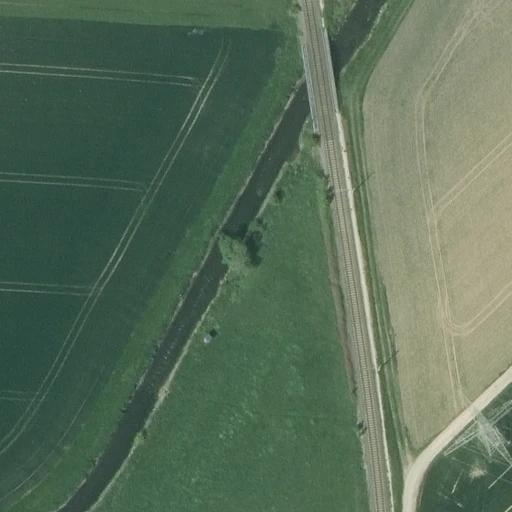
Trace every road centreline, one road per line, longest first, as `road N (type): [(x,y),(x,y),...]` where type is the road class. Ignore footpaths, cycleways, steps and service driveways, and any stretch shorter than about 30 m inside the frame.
road 1 (track): [(413,479),(385,365),(357,119),(364,77),(410,0)]
road 2 (track): [(406,511),(424,460),(511,372)]
